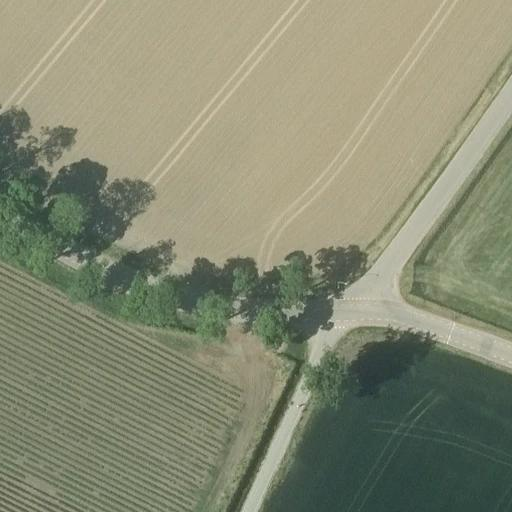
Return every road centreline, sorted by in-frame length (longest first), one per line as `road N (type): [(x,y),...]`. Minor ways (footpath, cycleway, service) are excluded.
road 1 (unclassified): [(346,312),(273,311),(189,296),(109,266),(0,209)]
road 2 (unclassified): [(346,312),(511,95)]
road 3 (unclassified): [(346,312),(242,511)]
road 4 (unclassified): [(511,358),(392,315),(346,312)]
